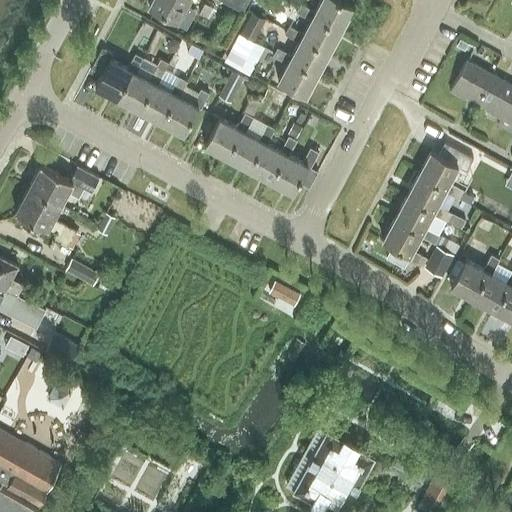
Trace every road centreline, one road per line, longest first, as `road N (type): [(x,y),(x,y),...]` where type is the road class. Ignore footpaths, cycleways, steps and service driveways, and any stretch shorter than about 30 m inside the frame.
road 1 (unclassified): [(301,244),(23,95)]
road 2 (residential): [(301,244),(431,0)]
road 3 (unclassified): [(511,380),(362,276),(301,244)]
